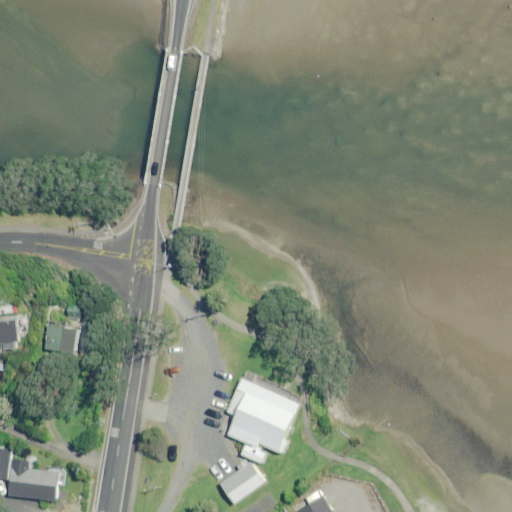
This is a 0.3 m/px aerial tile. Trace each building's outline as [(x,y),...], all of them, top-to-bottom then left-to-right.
[(98,318),(86,316),(83,334),(96,335),(98,318)] [(0,345),(6,345),(7,348),(1,349),(2,357),(8,356),(7,351),(21,349),(20,343),(24,343),(21,321),(0,323),(0,345)] [(82,329),(51,326),(49,350),(79,353),(82,329)] [(309,404),(250,377),(233,414),(243,418),(235,437),(252,444),(263,449),(265,445),(286,454),(309,404)] [(263,449),(252,444),(247,455),(268,464),(272,453),(263,449)] [(0,479),(10,481),(14,450),(0,448),(0,479)] [(29,467),(30,461),(14,459),(10,497),(60,502),(63,471),(29,467)] [(268,483),(254,463),(223,485),(238,505),(268,483)] [(326,511),(331,509),(327,502),(314,510),(315,511),(326,511)]
